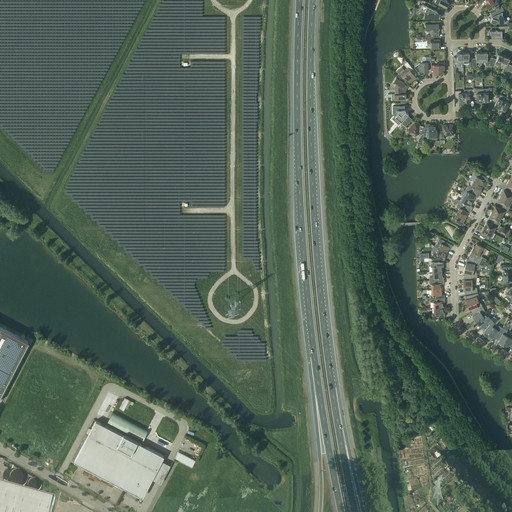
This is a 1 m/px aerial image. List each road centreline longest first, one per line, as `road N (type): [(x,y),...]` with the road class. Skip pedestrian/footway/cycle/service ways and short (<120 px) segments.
road 1 (motorway): [(331,387),(312,192),(313,0)]
road 2 (motorway): [(299,0),(297,148),(314,357)]
road 3 (track): [(233,271),(232,12)]
road 4 (residential): [(511,359),(456,329),(452,262),(509,156)]
road 5 (motorway): [(314,357),(341,511)]
road 6 (motorway): [(314,357),(319,511)]
road 7 (track): [(230,273),(216,284),(210,307),(224,320),(243,321),(255,291),(233,271)]
road 8 (motorway): [(364,511),(331,387)]
road 9 (motorway): [(354,511),(331,387)]
road 10 (unclassified): [(0,447),(108,511)]
